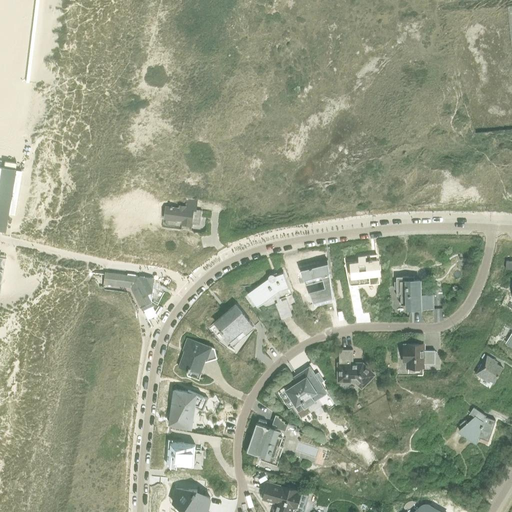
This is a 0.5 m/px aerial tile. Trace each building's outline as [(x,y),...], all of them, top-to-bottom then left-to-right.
[(0,229),(5,231),(7,215),(14,216),(20,181),(14,180),(16,169),(0,166),(0,229)] [(167,207),(166,213),(166,219),(182,221),(181,224),(191,225),(191,224),(200,225),(202,211),(196,210),(197,201),(186,200),(185,206),(179,206),(179,208),(167,207)] [(344,258),(349,286),(379,282),(378,270),(380,269),(380,267),(380,266),(379,264),(377,264),(376,254),(358,257),(358,261),(345,263),(344,258)] [(306,284),(323,279),(325,288),(309,292),(315,305),(333,301),(327,258),(299,265),(306,284)] [(130,289),(141,309),(151,303),(151,302),(151,301),(139,277),(105,273),(104,285),(130,289)] [(283,273),(275,276),(274,275),(273,274),(272,274),(271,274),(270,274),(269,275),(268,276),(268,277),(268,279),(247,293),(248,295),(256,306),(276,291),(279,299),(291,295),(283,273)] [(408,305),(409,310),(433,309),(433,295),(418,295),(418,289),(420,289),(420,280),(414,280),(414,276),(396,277),(396,296),(400,296),(400,305),(408,305)] [(151,301),(154,279),(139,277),(151,301)] [(286,300),(275,304),(280,316),(291,312),(286,300)] [(235,304),(214,322),(233,344),(239,339),(239,338),(246,332),(246,333),(255,326),(235,304)] [(185,345),(186,345),(188,346),(184,359),(182,358),(179,368),(187,371),(186,375),(199,380),(199,379),(196,378),(202,361),(205,362),(217,358),(214,349),(214,348),(187,339),(185,345)] [(421,344),(421,345),(422,345),(422,346),(418,346),(418,344),(408,344),(408,346),(403,346),(403,358),(408,358),(408,368),(423,368),(423,364),(435,364),(435,351),(423,351),(423,344),(421,344)] [(353,350),(339,350),(339,381),(340,381),(342,382),(346,382),(348,381),(355,381),(361,387),(364,384),(367,383),(369,381),(370,378),(372,375),(362,365),(353,365),(353,350)] [(503,368),(497,364),(498,362),(487,355),(475,374),(489,383),(491,381),(494,383),(503,368)] [(286,390),(285,391),(294,405),(301,416),(308,411),(305,406),(325,393),(320,384),(314,375),(308,367),(293,377),(297,383),(286,390)] [(314,375),(320,384),(324,381),(318,373),(314,375)] [(176,384),(175,384),(168,435),(169,435),(171,424),(191,427),(194,407),(202,411),(207,399),(188,391),(187,392),(175,391),(176,384)] [(459,425),(462,427),(457,431),(476,444),(479,438),(488,441),(495,421),(485,417),(486,415),(474,407),(470,414),(474,417),(468,422),(465,419),(459,425)] [(272,424),(276,425),(275,427),(286,430),(288,424),(284,423),(285,422),(281,420),(282,418),(278,417),(279,416),(275,414),(272,424)] [(276,430),(265,427),(267,421),(259,419),(257,424),(256,423),(246,451),(255,454),(261,456),(259,460),(277,465),(283,447),(279,446),(282,437),(279,436),(274,435),(276,431),(276,430)] [(168,442),(167,465),(177,466),(193,467),(193,470),(202,471),(204,451),(195,450),(195,444),(184,443),(168,442)] [(282,488),(267,483),(263,498),(278,502),(276,509),(277,509),(276,511),(303,511),(309,495),(297,492),(297,490),(282,486),(282,488)] [(173,503),(178,505),(185,507),(188,511),(207,511),(210,497),(198,495),(197,493),(197,490),(176,489),(173,503)]
